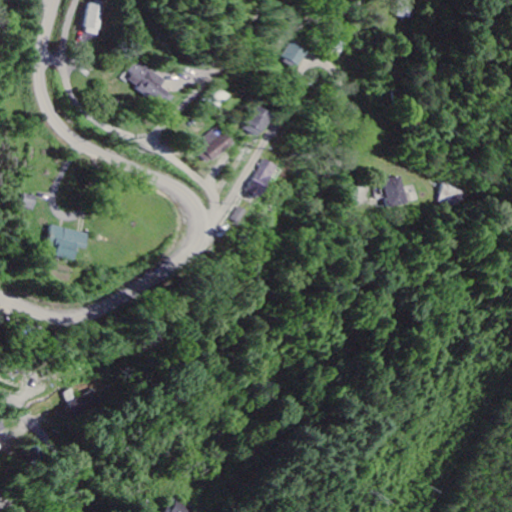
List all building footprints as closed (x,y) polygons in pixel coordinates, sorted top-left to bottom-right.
[(81,33),(97,36),(104,5),(88,1),(81,33)] [(280,58),(296,66),(304,49),(288,41),(280,58)] [(163,108),(171,96),(160,89),(166,79),(136,60),(122,83),(163,108)] [(264,112),(247,106),(239,131),(257,137),(264,112)] [(195,143),(199,148),(194,153),(204,164),(227,142),(212,126),(195,143)] [(244,195),(259,200),(272,164),(257,159),(244,195)] [(382,208),(405,203),(399,176),(377,181),(382,208)] [(34,198),(23,194),(19,207),(30,211),(34,198)] [(242,211),(234,207),(227,220),(234,224),(242,211)] [(84,235),(48,226),(43,248),(50,250),(49,257),(69,261),(72,248),(81,250),(84,235)] [(68,402),(73,416),(101,406),(96,392),(68,402)] [(194,511),(195,511),(175,501),(169,511),(194,511)]
